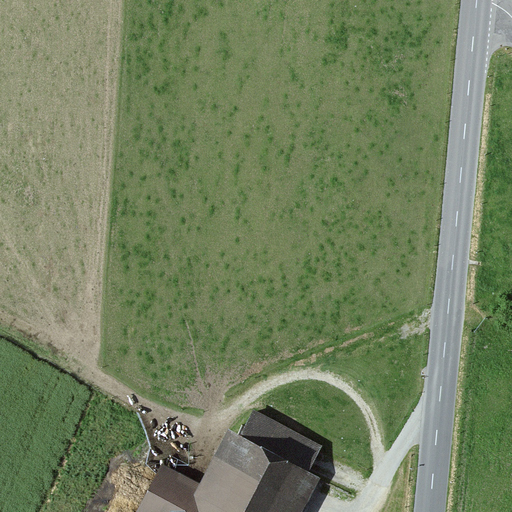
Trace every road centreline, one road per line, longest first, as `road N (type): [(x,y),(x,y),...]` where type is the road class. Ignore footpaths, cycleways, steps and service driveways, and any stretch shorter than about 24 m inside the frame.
road 1 (primary): [(430,511),(477,0)]
road 2 (track): [(0,332),(195,425),(218,420),(266,384),(322,374),(361,402),(382,479)]
